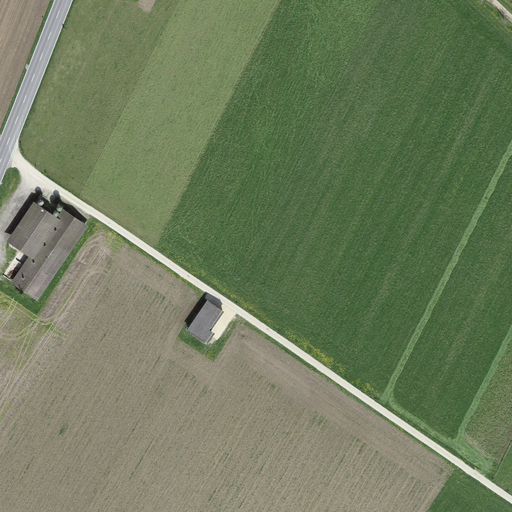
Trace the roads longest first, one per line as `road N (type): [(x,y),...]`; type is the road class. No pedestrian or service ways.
road 1 (track): [(3,152),(511,501)]
road 2 (primary): [(63,0),(0,161)]
